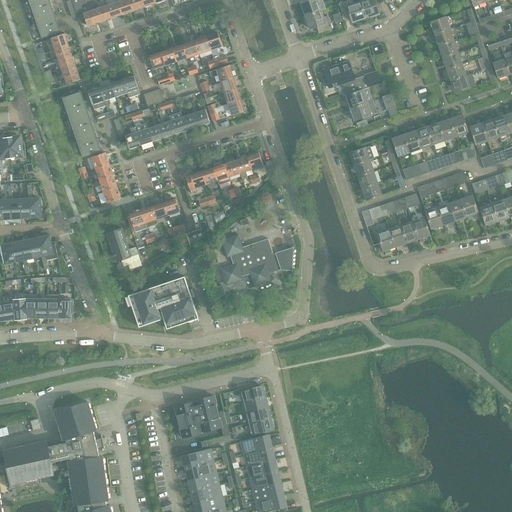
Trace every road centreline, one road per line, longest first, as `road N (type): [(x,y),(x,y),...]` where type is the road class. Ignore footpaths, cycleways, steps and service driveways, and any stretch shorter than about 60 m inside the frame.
road 1 (residential): [(416,263),(376,269),(369,262),(299,59)]
road 2 (residential): [(261,328),(193,344),(104,337)]
road 3 (unclassified): [(307,511),(272,370)]
road 4 (residential): [(130,390),(100,381),(0,403)]
road 5 (residential): [(130,390),(116,416),(134,511)]
road 6 (residential): [(270,123),(309,241)]
road 7 (residential): [(272,370),(151,397)]
